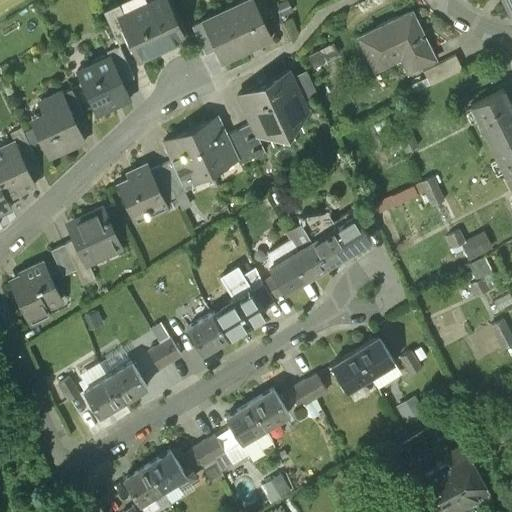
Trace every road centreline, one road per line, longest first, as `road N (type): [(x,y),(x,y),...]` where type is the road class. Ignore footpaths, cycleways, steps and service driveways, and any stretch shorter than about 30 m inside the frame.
road 1 (residential): [(67,472),(369,288)]
road 2 (residential): [(0,248),(185,85)]
road 3 (residential): [(67,472),(0,328)]
